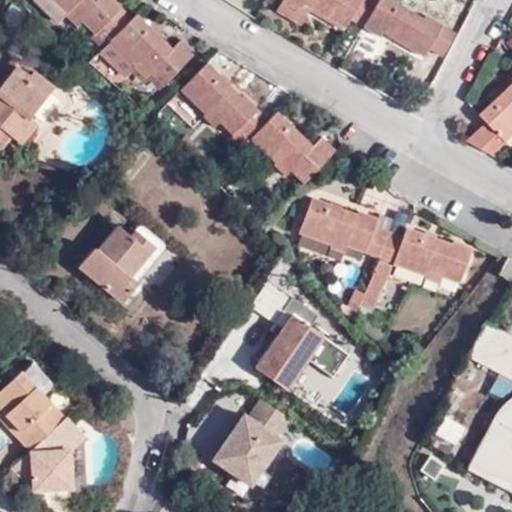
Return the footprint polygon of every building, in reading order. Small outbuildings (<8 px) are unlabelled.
[(37,0),(60,25),(68,17),(52,0),(37,0)] [(107,46),(130,21),(110,0),(52,0),(68,17),(78,29),(84,24),(95,35),(92,40),(103,51),(107,46)] [(302,28),(313,11),(306,7),(304,11),(286,0),(278,13),(302,28)] [(350,24),(363,31),(377,7),(365,0),(286,0),(304,11),(306,7),(313,11),(347,29),(350,24)] [(381,0),(377,7),(363,31),(381,41),(383,38),(423,61),(427,55),(438,60),(453,36),(424,19),(422,22),(384,0),(381,0)] [(173,51),(135,16),(130,21),(107,46),(134,72),(146,84),(148,81),(158,90),(194,55),(182,44),(173,51)] [(103,51),(98,55),(125,82),(131,76),(134,72),(107,46),(103,51)] [(21,128),(25,122),(49,92),(10,60),(0,72),(0,147),(7,139),(16,147),(27,133),(21,128)] [(238,100),(205,66),(178,94),(202,117),(199,121),(211,133),(217,126),(230,138),(224,144),(234,154),(247,141),(265,122),(242,97),(238,100)] [(143,87),(146,84),(134,72),(131,76),(143,87)] [(484,121),(463,141),(485,153),(511,129),(511,76),(510,78),(511,79),(511,83),(477,114),(484,121)] [(272,116),(265,122),(247,141),(273,167),(269,171),(279,181),(285,176),(298,190),(330,158),(315,144),(308,151),(272,116)] [(32,127),(25,122),(21,128),(27,133),(32,127)] [(378,258),(386,235),(370,228),(374,217),(354,210),(352,213),(312,199),(300,232),(329,244),(328,247),(345,253),(348,247),(378,258)] [(397,239),(386,235),(378,258),(364,294),(360,307),(373,312),(393,264),(417,272),(418,278),(436,285),(438,278),(457,284),(471,249),(453,243),(452,247),(402,229),(397,239)] [(158,253),(138,235),(133,242),(121,233),(99,259),(94,255),(79,274),(123,309),(135,294),(128,289),(158,253)] [(511,271),(511,259),(505,256),(498,269),(509,276),(511,271)] [(511,271),(509,276),(498,269),(495,273),(511,283),(511,271)] [(350,304),(360,307),(364,294),(354,290),(350,304)] [(276,334),(254,366),(283,385),(302,355),(309,359),(333,375),(348,352),(309,326),(317,314),(290,296),(281,308),(289,313),(280,327),(275,324),(270,331),(276,334)] [(389,335),(370,320),(362,331),(380,345),(389,335)] [(511,336),(484,322),(465,355),(500,374),(511,380),(511,336)] [(302,355),(283,385),(289,389),(309,359),(302,355)] [(511,382),(511,380),(500,374),(493,386),(506,393),(511,382)] [(29,459),(63,426),(19,379),(0,396),(0,416),(19,437),(14,441),(29,459)] [(274,436),(287,416),(258,397),(245,416),(241,413),(211,458),(249,483),(279,438),(274,436)] [(19,437),(0,416),(0,425),(14,441),(19,437)] [(511,432),(491,421),(465,468),(511,493),(511,432)] [(84,443),(67,423),(63,426),(29,459),(13,474),(33,496),(72,493),(69,458),(84,443)] [(450,456),(462,435),(444,424),(433,446),(450,456)] [(432,483),(442,466),(434,460),(423,477),(432,483)]
